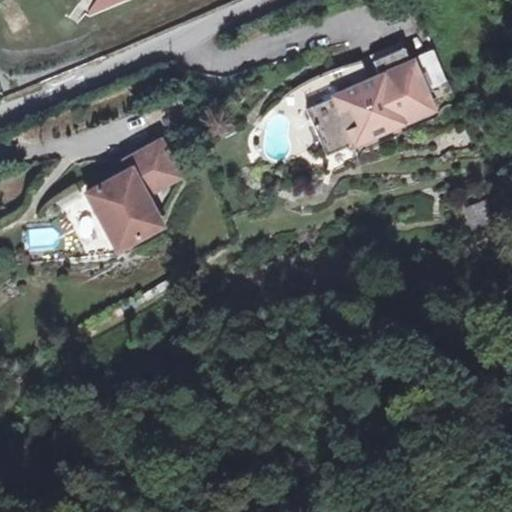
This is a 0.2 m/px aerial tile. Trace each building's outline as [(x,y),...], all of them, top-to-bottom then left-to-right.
[(5,0),(0,3),(0,9),(13,33),(29,24),(16,0),(5,0)] [(100,0),(96,8),(116,0),(100,0)] [(349,90),(307,109),(328,156),(432,110),(423,92),(445,82),(432,54),(410,63),(403,48),(374,61),(384,84),(368,91),(352,98),(349,90)] [(129,169),(87,193),(118,248),(161,225),(144,195),(178,177),(160,142),(125,160),(129,169)] [(495,224),(484,202),(469,209),(479,230),(495,224)]
